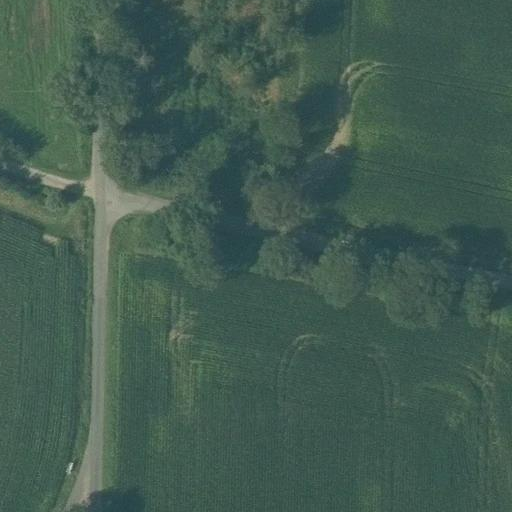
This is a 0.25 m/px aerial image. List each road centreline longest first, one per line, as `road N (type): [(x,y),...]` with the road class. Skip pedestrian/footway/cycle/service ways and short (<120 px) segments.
road 1 (unclassified): [(105,199),(511,287)]
road 2 (unclassified): [(95,478),(105,199)]
road 3 (unclassified): [(105,199),(99,0)]
